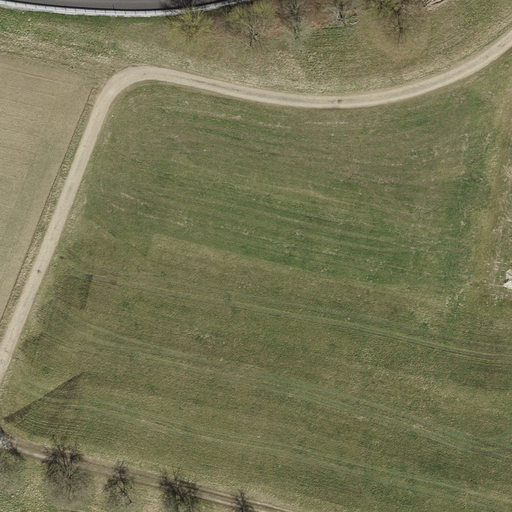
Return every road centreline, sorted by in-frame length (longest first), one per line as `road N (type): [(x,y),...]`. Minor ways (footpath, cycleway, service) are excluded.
road 1 (track): [(511,36),(443,79),(375,99),(308,99),(158,72),(131,75),(101,109),(0,372)]
road 2 (track): [(251,511),(0,449)]
